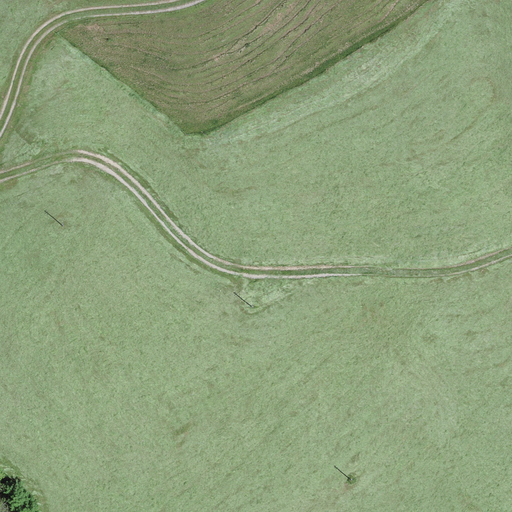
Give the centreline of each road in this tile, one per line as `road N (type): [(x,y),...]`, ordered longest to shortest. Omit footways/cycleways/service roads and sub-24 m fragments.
road 1 (track): [(0,174),(66,155),(109,173),(209,261),(292,266),(511,249)]
road 2 (track): [(0,131),(35,25),(160,0)]
